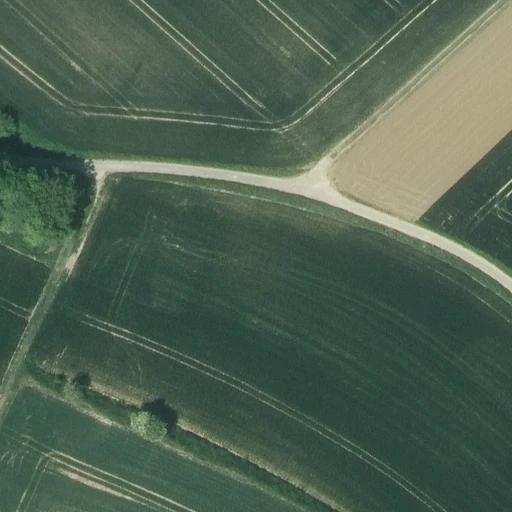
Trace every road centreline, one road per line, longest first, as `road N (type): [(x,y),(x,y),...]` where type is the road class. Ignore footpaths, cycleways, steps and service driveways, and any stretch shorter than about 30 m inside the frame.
road 1 (track): [(511,291),(457,249),(312,193),(169,169),(0,157)]
road 2 (track): [(312,193),(332,156),(511,2)]
road 3 (track): [(0,415),(102,168)]
